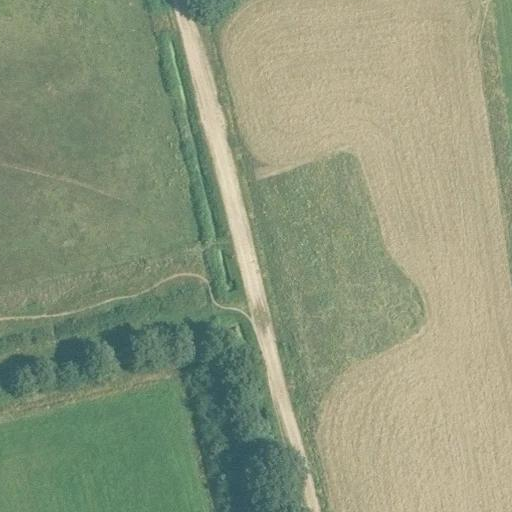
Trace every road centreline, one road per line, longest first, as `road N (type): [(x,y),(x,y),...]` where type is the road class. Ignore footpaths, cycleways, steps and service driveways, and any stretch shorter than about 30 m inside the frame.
road 1 (track): [(240,235),(182,0)]
road 2 (track): [(304,511),(262,329)]
